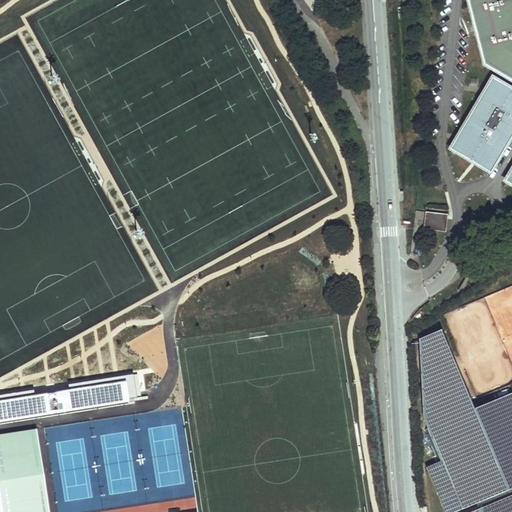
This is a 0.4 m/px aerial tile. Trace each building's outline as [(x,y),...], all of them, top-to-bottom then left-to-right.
[(488,63),(470,0),(465,0),(484,67),(488,63)] [(510,0),(470,0),(488,63),(511,76),(511,6),(510,1),(510,0)] [(511,76),(488,63),(484,67),(511,83),(511,76)] [(456,147),(494,84),(493,77),(450,150),(456,147)] [(511,88),(493,77),(494,84),(511,94),(511,88)] [(511,127),(511,94),(494,84),(456,147),(489,167),(511,127)] [(491,174),(511,137),(511,127),(489,167),(491,174)] [(489,167),(456,147),(450,150),(491,174),(489,167)] [(424,229),(446,232),(448,214),(425,212),(424,229)] [(423,418),(427,429),(474,409),(441,330),(418,340),(423,418)] [(168,364),(152,366),(155,391),(170,390),(168,364)] [(0,419),(35,415),(31,391),(0,394),(0,419)] [(431,477),(444,511),(447,511),(460,507),(461,509),(511,488),(511,393),(474,409),(427,429),(441,461),(445,472),(431,477)] [(50,511),(38,426),(0,432),(0,486),(4,511),(50,511)] [(426,467),(431,477),(445,472),(441,461),(426,467)] [(511,511),(511,492),(465,511),(511,511)]
